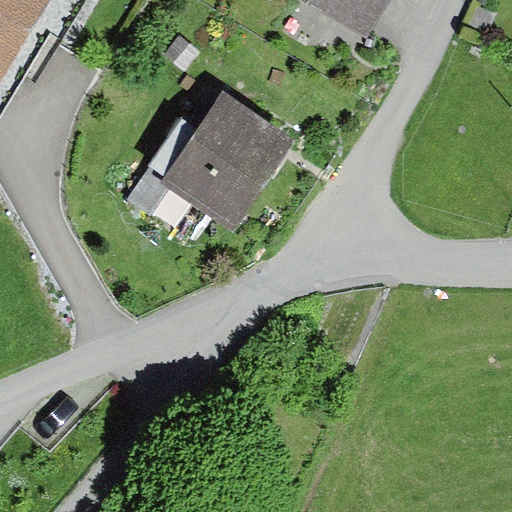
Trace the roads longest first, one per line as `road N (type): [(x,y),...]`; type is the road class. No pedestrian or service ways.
road 1 (residential): [(422,0),(286,283)]
road 2 (unclassified): [(0,403),(286,283)]
road 3 (unclassified): [(286,283),(511,265)]
